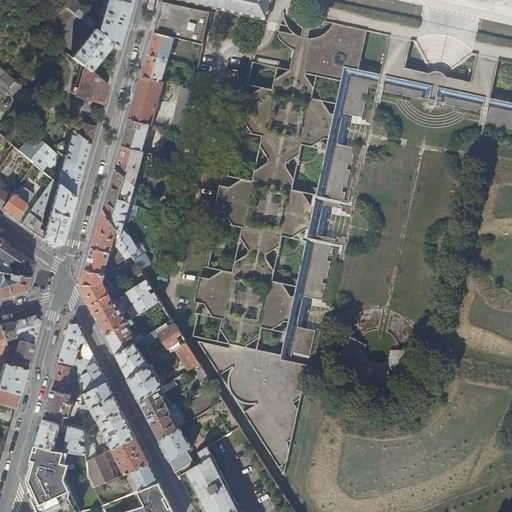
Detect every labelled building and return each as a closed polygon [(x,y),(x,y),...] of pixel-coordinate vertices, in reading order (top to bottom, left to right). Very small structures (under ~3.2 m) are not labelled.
[(73,14),(89,27),(92,22),(78,10),(81,7),(74,0),(58,0),(63,5),(73,14)] [(112,45),(118,50),(128,13),(131,0),(107,0),(98,34),(112,45)] [(272,0),(174,0),(212,8),(267,20),(272,0)] [(158,19),(154,32),(203,44),(210,13),(163,2),(158,19)] [(36,30),(47,38),(73,14),(63,5),(36,30)] [(291,70),(275,80),(273,89),(263,87),(250,96),(240,94),(235,119),(245,121),(254,134),(262,136),(260,145),(269,158),(268,163),(255,171),(253,180),(243,178),(230,186),(221,184),(215,210),(225,212),(233,225),(243,227),(241,238),(249,249),(248,254),(236,262),(234,273),(223,270),(210,279),(201,277),(196,302),(206,304),(214,317),(224,318),(222,327),(231,341),(230,343),(232,344),(246,346),(247,347),(248,345),(261,336),(263,327),(272,329),(285,320),(290,321),(296,296),(291,295),(283,283),(273,281),(275,272),(267,258),(268,253),(281,245),(283,236),(292,237),(305,229),(310,230),(315,205),(310,204),(302,191),(293,189),(295,180),(287,167),(288,161),(301,153),(303,145),(312,146),(325,137),(329,138),(335,114),(331,113),(322,100),(313,98),(315,89),(306,76),(306,73),(317,75),(342,80),(345,67),(434,86),(511,102),(511,61),(498,58),(498,60),(478,55),(472,82),(447,77),(444,72),(441,71),(437,70),(435,71),(430,73),(405,68),(411,40),(391,36),(391,35),(325,20),(321,25),(315,29),(310,30),(308,38),(302,37),(304,28),(300,25),(296,20),(295,14),(285,12),(282,25),(287,26),(291,31),(296,35),(281,32),(280,37),(283,41),(288,45),(295,49),(291,70)] [(84,68),(91,73),(112,45),(98,34),(93,30),(71,58),(84,68)] [(150,45),(148,55),(168,61),(174,39),(153,34),(150,45)] [(144,68),(141,76),(162,82),(168,61),(147,56),(144,68)] [(273,89),(275,80),(277,67),(254,63),(249,84),(263,87),(273,89)] [(0,97),(0,98),(9,87),(1,80),(6,73),(0,67),(0,97)] [(75,97),(102,105),(105,93),(107,86),(91,73),(84,68),(79,85),(75,84),(73,86),(71,92),(72,94),(76,95),(75,97)] [(9,87),(15,80),(6,73),(1,80),(9,87)] [(337,103),(342,80),(317,75),(315,89),(313,98),(322,100),(337,103)] [(141,77),(129,119),(151,126),(163,83),(141,77)] [(19,104),(29,93),(16,81),(6,93),(19,104)] [(180,88),(170,131),(182,135),(192,92),(180,88)] [(126,132),(122,145),(142,151),(143,147),(149,126),(129,120),(126,132)] [(79,137),(90,147),(95,129),(83,125),(79,137)] [(64,158),(82,174),(87,157),(90,147),(79,137),(72,131),(64,158)] [(262,136),(254,134),(239,132),(230,176),(243,178),(253,180),(255,171),(260,145),(262,136)] [(19,151),(42,171),(47,165),(50,167),(53,163),(50,161),(55,156),(59,158),(60,154),(57,152),(55,154),(33,135),(19,151)] [(327,150),(312,146),(303,145),(301,153),(295,180),(293,189),(302,191),(317,194),(327,150)] [(118,157),(115,168),(135,185),(144,153),(122,146),(118,157)] [(57,184),(75,200),(80,180),(82,174),(64,158),(57,184)] [(129,210),(131,202),(132,197),(135,187),(115,169),(109,190),(103,210),(121,238),(123,228),(129,210)] [(31,210),(29,213),(41,223),(53,181),(52,180),(31,210)] [(0,209),(1,210),(12,193),(6,189),(4,192),(2,191),(6,186),(0,181),(0,209)] [(42,236),(42,239),(53,248),(61,246),(71,213),(75,200),(57,184),(42,236)] [(135,205),(139,190),(135,187),(132,197),(131,202),(135,205)] [(8,215),(21,225),(29,213),(31,210),(26,206),(34,195),(24,188),(20,193),(15,190),(12,193),(1,210),(8,215)] [(132,256),(103,210),(97,231),(92,248),(110,253),(113,243),(120,251),(113,257),(117,264),(132,256)] [(133,211),(129,210),(123,228),(128,229),(133,211)] [(29,213),(21,225),(31,232),(42,239),(42,236),(41,235),(37,228),(41,223),(29,213)] [(243,227),(233,225),(220,222),(210,268),(223,270),(234,273),(236,262),(241,238),(243,227)] [(123,228),(121,238),(135,261),(142,272),(153,264),(147,253),(143,255),(130,236),(129,229),(128,229),(123,228)] [(308,240),(292,237),(283,236),(281,245),(275,272),(273,281),(283,283),(298,285),(308,240)] [(0,272),(5,274),(8,274),(30,278),(34,263),(14,249),(1,240),(0,242),(0,272)] [(110,253),(92,248),(89,256),(85,269),(104,275),(105,270),(107,270),(108,267),(106,266),(110,253)] [(104,275),(85,269),(84,276),(81,284),(82,290),(85,296),(93,313),(113,301),(103,282),(104,278),(108,278),(108,276),(104,275)] [(5,274),(0,272),(0,299),(5,298),(25,292),(30,278),(8,274),(7,279),(2,279),(1,276),(5,276),(5,274)] [(149,284),(147,280),(126,292),(140,314),(160,301),(155,293),(151,295),(148,291),(152,289),(149,284)] [(119,297),(114,300),(118,307),(120,306),(121,308),(124,306),(119,297)] [(113,301),(93,313),(100,327),(105,335),(127,321),(123,315),(124,313),(121,308),(120,306),(118,307),(114,300),(113,301)] [(131,319),(132,318),(127,311),(124,313),(123,315),(127,321),(131,319)] [(224,318),(214,317),(199,314),(195,336),(218,341),(222,327),(224,318)] [(0,326),(4,341),(15,338),(16,340),(33,345),(40,323),(34,316),(0,326)] [(134,323),(131,319),(127,321),(105,335),(112,350),(115,355),(135,343),(140,340),(143,338),(140,334),(134,338),(127,327),(134,323)] [(84,346),(87,344),(77,324),(70,325),(65,341),(60,361),(71,365),(74,365),(81,361),(75,359),(80,344),(82,343),(84,346)] [(170,328),(167,324),(157,330),(160,333),(159,334),(168,348),(168,347),(171,352),(174,351),(182,346),(177,337),(181,335),(175,325),(170,328)] [(288,332),(272,329),(263,327),(261,336),(258,349),(283,354),(288,332)] [(154,342),(150,334),(143,338),(140,340),(144,348),(154,342)] [(186,343),(181,335),(177,337),(182,346),(186,343)] [(12,361),(0,357),(0,361),(3,363),(26,370),(33,345),(16,340),(7,348),(15,351),(12,361)] [(246,346),(232,344),(231,347),(198,341),(220,374),(234,365),(236,368),(235,370),(233,378),(232,382),(234,390),(239,396),(246,400),(252,401),(257,401),(259,404),(246,413),(285,474),(309,364),(245,350),(246,346)] [(123,371),(127,379),(149,366),(135,343),(115,355),(123,371)] [(186,343),(182,346),(174,351),(187,372),(192,368),(199,364),(186,343)] [(87,367),(96,362),(89,348),(87,344),(84,346),(82,352),(85,358),(81,361),(74,365),(77,366),(78,372),(87,367)] [(171,353),(156,362),(161,371),(177,362),(171,353)] [(55,378),(51,390),(71,396),(73,388),(66,386),(69,376),(68,376),(71,365),(60,361),(55,378)] [(95,389),(107,383),(102,374),(96,362),(87,367),(90,373),(82,377),(86,385),(94,381),(96,385),(94,386),(95,389)] [(0,389),(19,395),(26,370),(3,363),(0,374),(0,389)] [(160,388),(163,386),(152,364),(149,366),(127,379),(135,394),(138,401),(160,388)] [(213,386),(199,364),(192,368),(206,390),(213,386)] [(234,365),(220,374),(246,413),(259,404),(257,401),(252,401),(246,400),(239,396),(234,390),(232,382),(233,378),(235,370),(236,368),(234,365)] [(79,378),(82,377),(90,373),(87,367),(78,372),(79,378)] [(99,423),(122,412),(115,399),(107,383),(95,389),(84,394),(87,399),(86,400),(88,403),(91,409),(95,418),(96,418),(99,423)] [(169,413),(177,409),(174,404),(168,408),(159,392),(162,391),(160,388),(138,401),(148,419),(151,425),(169,413)] [(0,403),(15,408),(19,395),(0,389),(0,403)] [(47,405),(43,419),(62,424),(64,418),(68,419),(72,404),(69,403),(71,396),(51,390),(47,405)] [(82,414),(91,409),(88,403),(81,406),(82,412),(82,414)] [(84,431),(82,414),(82,412),(77,410),(73,427),(84,431)] [(129,427),(122,412),(99,423),(112,449),(135,437),(129,427)] [(177,429),(169,413),(151,425),(156,436),(159,440),(177,429)] [(43,419),(39,432),(36,445),(53,450),(77,452),(86,453),(85,445),(81,444),(80,439),(85,440),(84,431),(73,427),(62,424),(43,419)] [(189,431),(185,424),(177,429),(159,440),(170,462),(175,472),(193,461),(186,450),(192,447),(184,434),(189,431)] [(87,462),(98,456),(86,430),(84,431),(85,440),(85,445),(86,453),(87,462)] [(144,455),(135,437),(112,449),(124,475),(130,473),(149,464),(144,455)] [(68,478),(77,452),(53,450),(36,445),(25,482),(34,501),(38,511),(79,511),(80,511),(68,478)] [(212,455),(207,447),(200,451),(202,455),(200,456),(204,461),(196,467),(192,468),(186,471),(206,511),(238,511),(210,456),(212,455)] [(115,479),(102,454),(98,456),(87,462),(88,476),(94,488),(102,484),(115,479)] [(155,476),(149,464),(130,473),(139,491),(158,483),(155,476)] [(173,511),(169,504),(158,483),(139,491),(134,493),(141,507),(126,511),(173,511)] [(111,503),(102,484),(94,488),(103,507),(111,503)]
